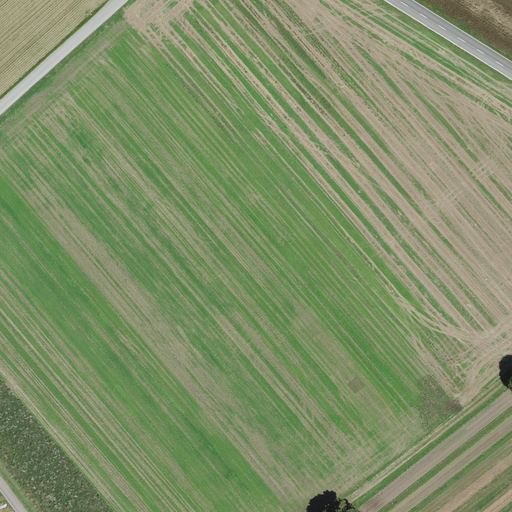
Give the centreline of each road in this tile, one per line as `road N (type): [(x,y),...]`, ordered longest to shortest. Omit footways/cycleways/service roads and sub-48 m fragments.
road 1 (track): [(330,511),(511,371)]
road 2 (track): [(0,108),(120,0)]
road 3 (tertiary): [(511,66),(404,0)]
